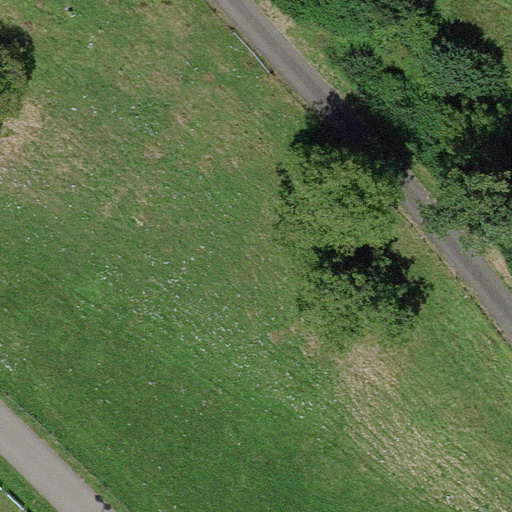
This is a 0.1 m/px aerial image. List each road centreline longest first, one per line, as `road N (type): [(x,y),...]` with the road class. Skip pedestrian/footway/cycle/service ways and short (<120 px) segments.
road 1 (track): [(219,0),(511,322)]
road 2 (unclassified): [(0,420),(94,511)]
